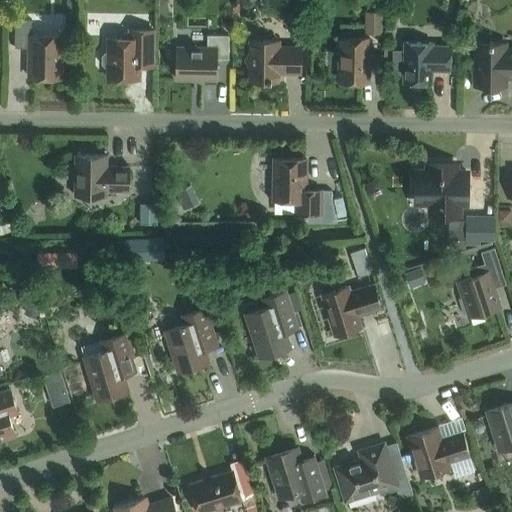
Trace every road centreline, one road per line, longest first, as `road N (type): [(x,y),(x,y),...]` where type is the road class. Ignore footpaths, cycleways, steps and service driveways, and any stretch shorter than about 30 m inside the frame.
road 1 (residential): [(0,486),(327,379),(404,390),(511,360)]
road 2 (residential): [(511,128),(0,119)]
